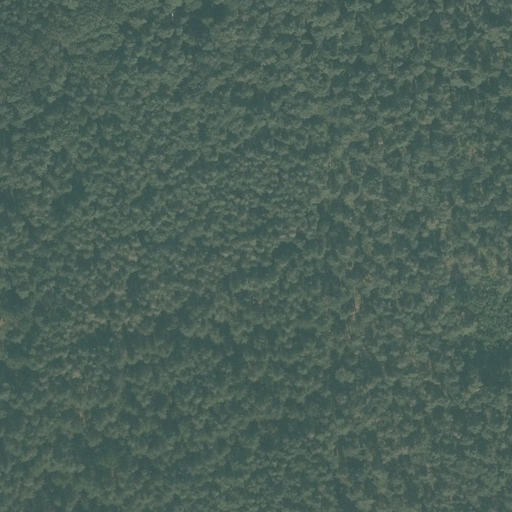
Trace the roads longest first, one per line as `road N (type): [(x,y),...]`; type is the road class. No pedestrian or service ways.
road 1 (track): [(323,0),(331,101),(331,511)]
road 2 (track): [(88,0),(58,100),(34,124),(0,137)]
